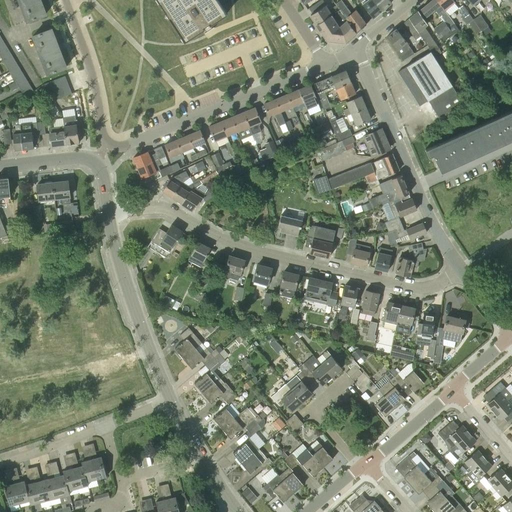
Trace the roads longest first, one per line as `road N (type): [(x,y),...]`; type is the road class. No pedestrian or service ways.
road 1 (residential): [(110,216),(153,211),(240,247),(381,284),(425,286),(458,272)]
road 2 (residential): [(106,143),(125,145),(325,63)]
road 3 (tertiary): [(169,402),(136,323),(110,216)]
road 4 (track): [(148,351),(0,383)]
road 5 (residential): [(417,189),(357,50)]
road 6 (residential): [(106,143),(62,0)]
road 7 (tertiary): [(232,504),(169,402)]
